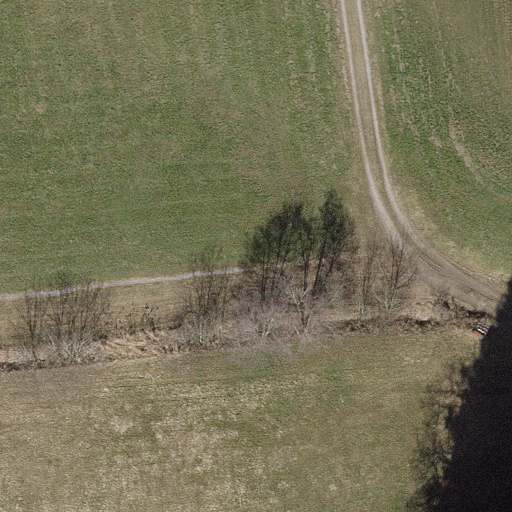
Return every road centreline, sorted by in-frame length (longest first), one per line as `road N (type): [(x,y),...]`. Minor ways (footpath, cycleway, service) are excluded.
road 1 (track): [(437,279),(0,325)]
road 2 (track): [(355,0),(400,234),(437,279)]
